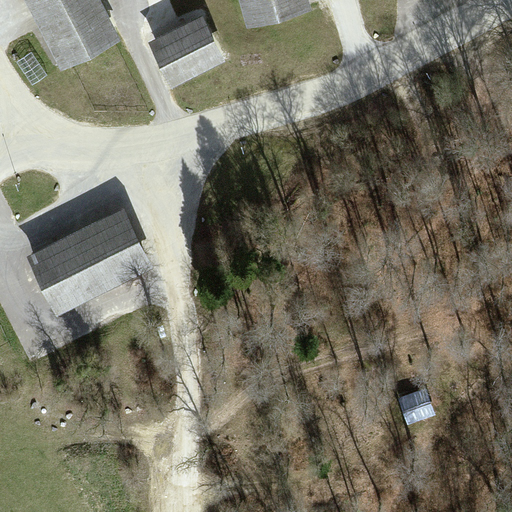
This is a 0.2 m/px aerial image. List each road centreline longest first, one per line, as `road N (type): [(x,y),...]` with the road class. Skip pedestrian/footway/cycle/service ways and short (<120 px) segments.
road 1 (track): [(0,73),(45,135),(77,148),(126,144),(329,90),(508,0)]
road 2 (track): [(190,511),(173,281),(126,144)]
